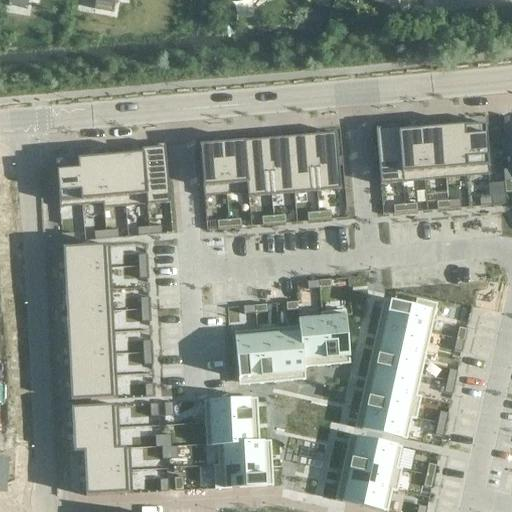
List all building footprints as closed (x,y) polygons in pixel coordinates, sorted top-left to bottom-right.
[(95,0),(94,10),(113,14),(115,2),(115,0),(95,0)] [(485,125),(463,127),(467,173),(489,171),(485,125)] [(385,126),(375,127),(380,186),(402,184),(402,178),(398,133),(398,129),(385,130),(385,126)] [(463,127),(441,129),(445,175),(467,173),(463,127)] [(441,129),(420,131),(424,177),(445,175),(441,129)] [(420,131),(398,133),(402,178),(424,177),(420,131)] [(335,135),(311,137),(316,192),(339,190),(335,135)] [(311,137),(289,139),(293,194),(316,192),(311,137)] [(289,139),(266,141),(271,196),(293,194),(289,139)] [(266,141),(243,143),(247,189),(248,198),(271,196),(266,141)] [(243,143),(221,145),(225,191),(247,189),(243,143)] [(154,150),(142,151),(142,155),(146,201),(147,206),(169,204),(164,145),(154,146),(154,150)] [(221,145),(199,147),(203,193),(225,191),(221,145)] [(142,155),(121,157),(124,203),(146,201),(142,155)] [(121,157),(99,159),(103,205),(124,203),(121,157)] [(99,159),(77,161),(81,207),(103,205),(99,159)] [(77,161),(55,163),(59,208),(81,207),(77,161)] [(510,170),(503,171),(504,183),(511,182),(510,170)] [(490,199),(479,200),(479,207),(491,206),(490,199)] [(459,202),(447,203),(448,210),(460,209),(459,202)] [(447,203),(436,204),(436,211),(448,210),(447,203)] [(416,206),(404,207),(405,214),(417,213),(416,206)] [(404,207),(393,208),(393,215),(405,214),(404,207)] [(330,213),(318,214),(319,221),(330,220),(330,213)] [(318,214),(306,215),(307,222),(318,221),(318,214)] [(284,217),(273,218),(273,225),(285,224),(284,217)] [(272,218),(261,219),(262,226),(273,225),(272,218)] [(240,221),(228,222),(229,229),(240,228),(240,221)] [(228,222),(217,223),(217,230),(229,229),(228,222)] [(160,228),(149,229),(149,236),(161,235),(160,228)] [(148,229),(137,230),(138,237),(149,236),(148,229)] [(117,232),(106,233),(106,240),(118,239),(117,232)] [(105,233),(94,234),(94,241),(106,240),(105,233)] [(108,248),(58,250),(58,261),(63,260),(64,272),(110,270),(108,248)] [(110,270),(64,272),(65,294),(111,291),(110,270)] [(330,281),(318,282),(319,290),(331,289),(330,281)] [(318,282),(306,283),(307,291),(319,290),(318,282)] [(111,291),(65,294),(66,315),(112,313),(111,291)] [(381,309),(378,323),(431,335),(438,305),(412,299),(410,307),(390,302),(388,311),(381,309)] [(297,303),(285,304),(286,312),(298,311),(297,303)] [(266,306),(254,307),(255,315),(267,314),(266,306)] [(254,307),(242,308),(243,316),(255,315),(254,307)] [(112,313),(66,315),(67,337),(113,334),(112,313)] [(345,316),(321,318),(325,360),(325,366),(340,364),(340,359),(349,358),(345,316)] [(321,318),(298,321),(298,328),(303,368),(318,366),(317,361),(325,360),(321,318)] [(378,323),(375,336),(382,338),(380,346),(426,356),(431,335),(378,323)] [(298,328),(278,330),(282,376),(291,376),(291,381),(304,380),(303,368),(298,328)] [(458,328),(456,340),(463,342),(466,330),(458,328)] [(278,330),(256,332),(261,383),(273,382),(273,377),(282,376),(278,330)] [(256,332),(234,334),(238,379),(248,378),(248,385),(261,383),(256,332)] [(113,334),(67,337),(69,358),(114,356),(113,334)] [(456,340),(453,352),(461,354),(463,342),(456,340)] [(371,352),(368,365),(422,377),(426,356),(380,346),(379,353),(371,352)] [(69,368),(64,369),(65,379),(70,379),(70,380),(115,378),(114,356),(69,358),(69,368)] [(368,365),(365,378),(373,380),(371,388),(417,398),(422,377),(368,365)] [(449,371),(446,382),(454,384),(457,372),(449,371)] [(115,378),(70,380),(71,402),(116,400),(115,378)] [(446,382),(444,394),(452,396),(454,384),(446,382)] [(362,394),(359,407),(412,419),(417,398),(371,388),(369,395),(362,394)] [(249,400),(203,402),(204,425),(251,423),(258,422),(257,408),(250,409),(249,400)] [(172,404),(163,404),(164,417),(173,417),(172,404)] [(359,407),(356,420),(363,422),(361,431),(407,441),(412,419),(359,407)] [(117,408),(71,410),(72,432),(118,430),(117,408)] [(439,413),(437,425),(445,426),(447,415),(439,413)] [(251,423),(204,425),(205,447),(217,447),(259,443),(258,430),(251,430),(251,423)] [(437,425),(434,436),(442,438),(445,426),(437,425)] [(118,430),(72,432),(74,454),(83,453),(119,451),(118,430)] [(170,436),(162,437),(163,449),(169,448),(171,448),(170,436)] [(162,437),(155,438),(155,449),(163,449),(162,437)] [(346,445),(343,458),(397,470),(402,448),(356,438),(354,447),(346,445)] [(259,443),(217,447),(218,467),(265,465),(264,457),(271,457),(270,442),(259,443)] [(171,448),(169,448),(169,460),(177,460),(177,448),(171,448)] [(169,449),(161,449),(162,461),(169,460),(169,449)] [(119,451),(83,453),(85,475),(130,472),(129,450),(119,451)] [(343,458),(340,472),(348,473),(346,481),(392,491),(397,470),(343,458)] [(265,465),(218,467),(219,490),(273,487),(272,473),(265,473),(265,465)] [(428,465),(425,476),(433,478),(436,466),(428,465)] [(130,472),(85,475),(86,497),(131,495),(130,472)] [(425,476),(423,488),(431,490),(433,478),(425,476)] [(182,479),(173,480),(174,493),(183,492),(182,479)] [(337,487),(334,502),(380,511),(387,511),(392,491),(346,481),(345,489),(337,487)]
